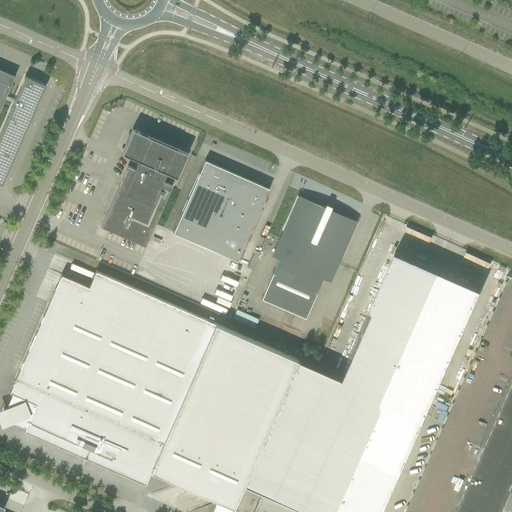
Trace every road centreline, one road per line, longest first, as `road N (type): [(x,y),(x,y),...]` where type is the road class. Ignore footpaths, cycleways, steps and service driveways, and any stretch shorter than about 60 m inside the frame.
road 1 (unclassified): [(511,250),(96,70)]
road 2 (primary): [(511,163),(228,33)]
road 3 (unclassified): [(0,286),(96,70)]
road 4 (unknown): [(36,204),(196,283)]
road 5 (unclassified): [(511,71),(351,0)]
